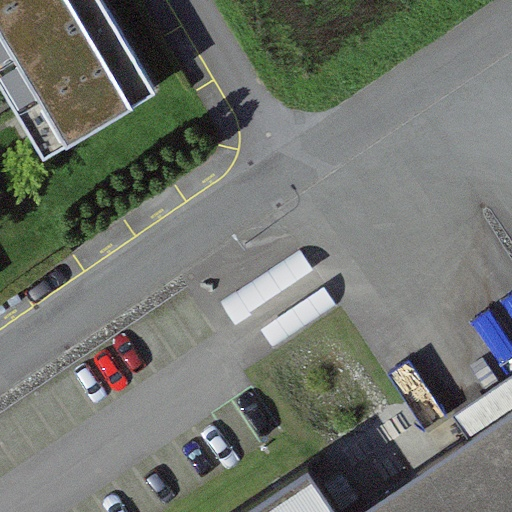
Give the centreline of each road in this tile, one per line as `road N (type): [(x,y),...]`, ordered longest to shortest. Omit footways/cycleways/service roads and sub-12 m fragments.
road 1 (residential): [(282,182),(0,372)]
road 2 (residential): [(511,25),(282,182)]
road 3 (residential): [(179,0),(282,182)]
